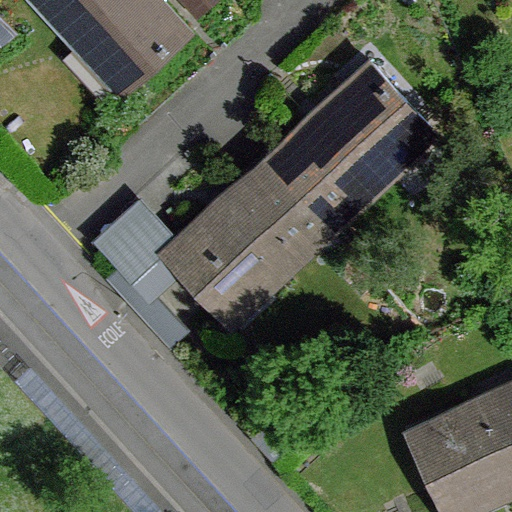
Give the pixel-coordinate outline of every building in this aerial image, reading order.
[(188,29),(160,0),(41,0),(81,43),(92,34),(130,77),(132,80),(188,29)] [(0,46),(15,32),(0,14),(0,46)] [(92,34),(81,43),(65,57),(105,101),(130,77),(92,34)] [(290,139),(270,158),(334,227),(390,176),(380,165),(426,124),(371,65),(290,139)] [(181,237),(168,249),(180,263),(223,309),(269,267),(279,278),(334,227),(270,158),(253,172),(181,237)] [(95,236),(137,280),(153,265),(165,277),(180,263),(168,249),(181,237),(141,193),(95,236)] [(165,277),(153,265),(137,280),(149,292),(165,277)] [(511,386),(416,430),(447,504),(503,478),(511,491),(511,490),(511,386)]
